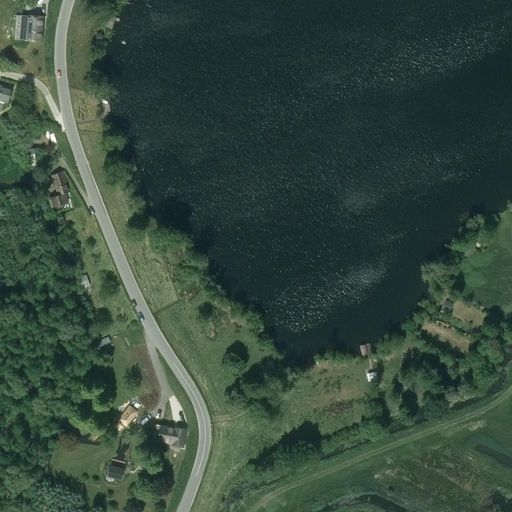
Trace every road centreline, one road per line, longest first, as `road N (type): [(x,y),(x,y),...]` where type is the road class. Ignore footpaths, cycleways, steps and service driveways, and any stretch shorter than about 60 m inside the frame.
road 1 (unclassified): [(179,511),(201,427),(186,385),(133,299),(75,148),(59,78),(66,0)]
road 2 (track): [(511,391),(466,420),(346,463),(253,511)]
